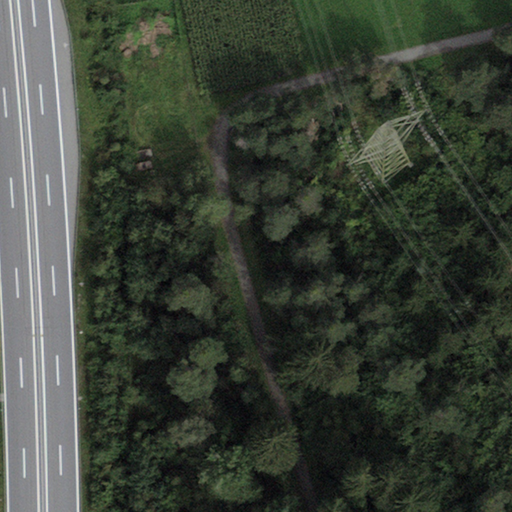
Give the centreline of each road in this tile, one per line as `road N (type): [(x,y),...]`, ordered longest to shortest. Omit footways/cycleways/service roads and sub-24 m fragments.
road 1 (track): [(325,511),(259,314),(220,130),(236,106),(511,30)]
road 2 (trunk): [(61,511),(32,0)]
road 3 (trunk): [(0,53),(24,511)]
